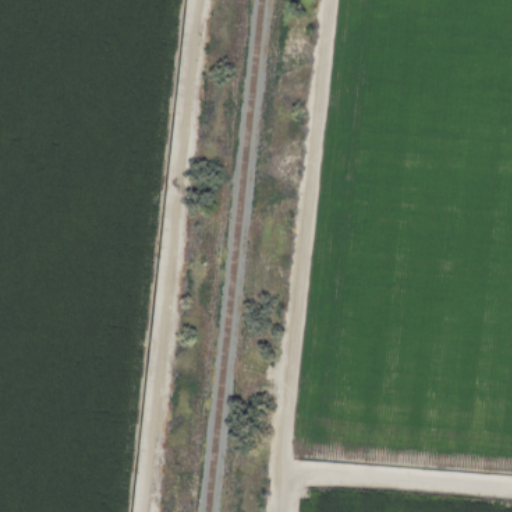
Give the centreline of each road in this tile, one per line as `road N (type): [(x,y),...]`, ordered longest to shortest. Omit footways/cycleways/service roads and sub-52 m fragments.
road 1 (track): [(196,0),(141,511)]
road 2 (residential): [(511,482),(296,466),(267,483),(264,511)]
